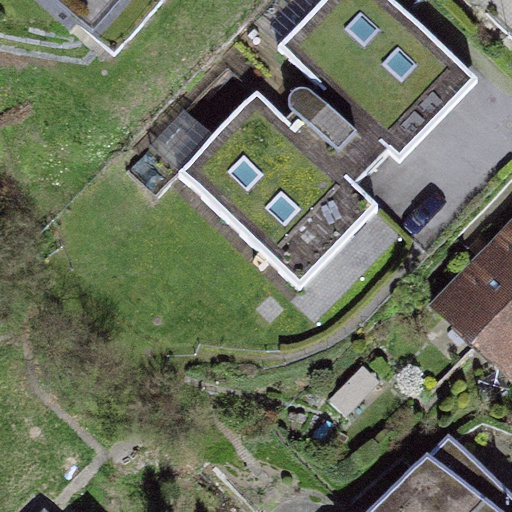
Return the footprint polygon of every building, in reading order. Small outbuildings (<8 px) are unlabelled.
[(41,0),(95,53),(128,20),(107,0),(41,0)] [(470,87),(377,0),(338,0),(287,54),(323,88),(283,132),(257,108),(189,180),(301,285),(368,215),(346,194),(387,150),(399,162),(470,87)] [(511,234),(494,253),(511,270),(511,234)] [(511,270),(494,253),(439,309),(511,378),(511,270)] [(498,511),(440,455),(383,511),(498,511)]
